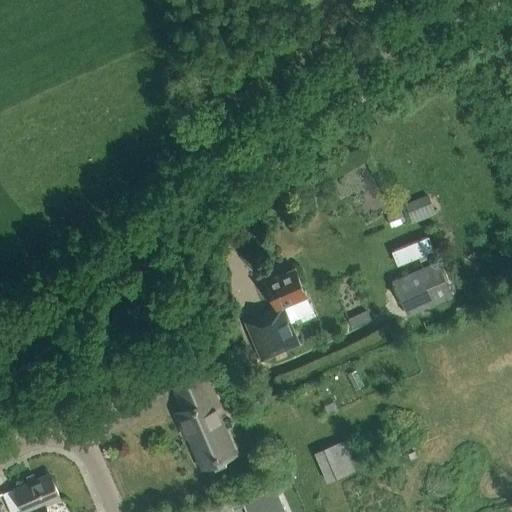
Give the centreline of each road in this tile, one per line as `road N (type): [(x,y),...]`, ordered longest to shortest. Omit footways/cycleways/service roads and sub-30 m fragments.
road 1 (tertiary): [(0,354),(300,107),(446,0)]
road 2 (unclassified): [(115,511),(77,438),(0,471)]
